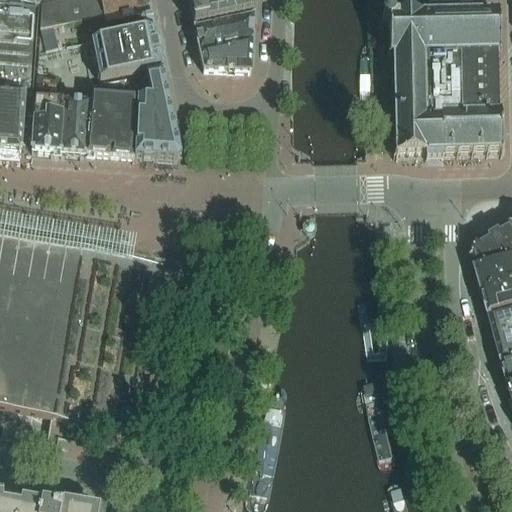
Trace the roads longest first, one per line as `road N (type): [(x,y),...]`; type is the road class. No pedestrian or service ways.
road 1 (residential): [(413,192),(423,348),(469,511)]
road 2 (residential): [(216,498),(272,194)]
road 3 (residential): [(511,488),(459,342),(450,191)]
road 4 (residential): [(280,0),(273,112),(191,108),(163,0)]
road 5 (residential): [(0,462),(216,498)]
road 6 (residential): [(413,192),(272,194)]
